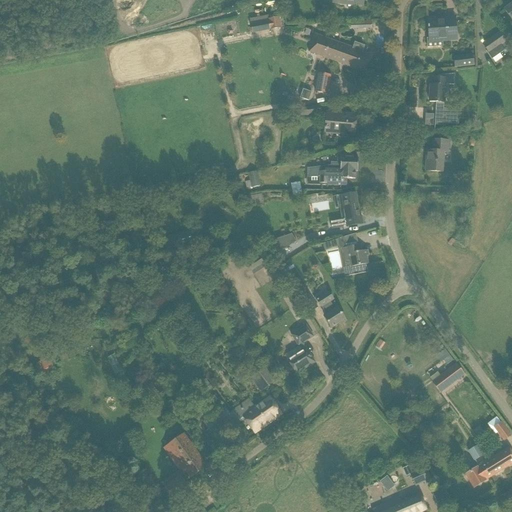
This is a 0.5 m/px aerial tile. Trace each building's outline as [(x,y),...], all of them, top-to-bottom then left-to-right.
[(427,19),(429,39),(427,39),(428,47),(443,46),(442,38),(457,36),(455,16),(427,19)] [(280,28),(278,17),(268,19),(269,22),(251,26),(252,32),(270,29),(270,30),(280,28)] [(352,49),(353,48),(343,45),(314,33),(308,52),(364,72),(370,55),(352,49)] [(490,60),(504,51),(500,45),(505,42),(499,34),(482,44),(486,50),(485,51),(490,60)] [(453,57),(454,68),(473,66),(472,55),(453,57)] [(316,86),(328,88),(330,75),(323,74),(322,80),(317,79),(316,86)] [(434,78),(433,85),(430,85),(429,102),(444,103),(445,95),(448,95),(448,86),(445,86),(445,84),(453,84),(454,74),(438,76),(438,78),(434,78)] [(302,89),(299,98),(308,101),(311,92),(302,89)] [(304,107),(304,116),(320,114),(319,106),(304,107)] [(325,132),(344,134),(354,135),(356,115),(326,113),(325,132)] [(425,171),(435,172),(442,172),(443,153),(448,153),(448,141),(432,140),(432,151),(428,151),(428,160),(426,160),(425,171)] [(310,168),(310,177),(320,177),(320,184),(327,184),(327,185),(340,186),(340,178),(348,178),(355,178),(355,171),(356,171),(355,171),(355,167),(357,167),(357,168),(358,158),(357,158),(357,156),(349,155),(346,158),(340,157),(340,163),(331,163),(330,166),(310,168)] [(248,187),(259,187),(259,175),(248,174),(248,187)] [(341,217),(330,219),(331,227),(343,225),(343,224),(346,224),(346,225),(363,222),(361,214),(359,215),(358,210),(359,210),(357,200),(356,191),(352,192),(341,194),(344,212),(341,213),(341,217)] [(166,239),(169,249),(173,247),(174,249),(193,242),(190,231),(166,239)] [(291,234),(283,237),(289,246),(296,242),(291,234)] [(343,245),(341,238),(322,244),(323,248),(335,245),(336,247),(343,245)] [(358,245),(342,248),(345,262),(349,261),(352,275),(354,274),(354,275),(357,274),(367,272),(365,265),(368,264),(366,257),(368,256),(367,250),(359,252),(358,245)] [(247,263),(251,270),(264,263),(260,255),(247,263)] [(306,292),(300,295),(310,312),(318,308),(307,291),(306,292)] [(316,300),(321,307),(324,305),(329,313),(324,317),(331,328),(344,320),(337,308),(335,310),(330,302),(333,300),(329,292),(316,300)] [(291,301),(296,310),(302,307),(296,297),(291,301)] [(301,351),(298,353),(299,354),(288,361),(287,359),(278,365),(285,375),(293,369),(295,373),(306,366),(307,368),(315,363),(305,348),(303,344),(313,337),(306,325),(291,335),(301,351)] [(229,355),(233,362),(251,351),(246,344),(234,352),(229,355)] [(37,365),(42,374),(50,369),(52,368),(47,359),(37,365)] [(432,383),(439,392),(464,374),(456,365),(432,383)] [(251,379),(260,392),(272,383),(263,370),(251,379)] [(159,381),(154,384),(160,393),(165,390),(159,381)] [(208,430),(206,431),(213,440),(244,418),(254,432),(280,414),(274,406),(269,399),(255,409),(250,402),(247,405),(245,403),(230,414),(208,430)] [(494,427),(504,441),(510,436),(500,422),(494,427)] [(405,436),(410,442),(424,430),(419,424),(405,436)] [(183,433),(163,448),(179,471),(176,473),(179,478),(165,488),(166,490),(172,498),(188,487),(184,482),(207,466),(201,458),(183,433)] [(470,471),(465,475),(473,488),(486,481),(485,480),(511,463),(511,453),(508,448),(494,457),(493,455),(486,460),(477,445),(469,451),(477,465),(469,470),(470,471)] [(415,463),(402,469),(406,477),(410,475),(415,486),(430,479),(425,467),(418,470),(415,463)] [(143,485),(157,496),(162,489),(153,483),(155,479),(151,476),(143,485)] [(380,482),(387,492),(394,486),(387,476),(380,482)] [(420,511),(427,510),(423,500),(420,494),(396,504),(394,500),(383,505),(372,510),(372,511),(420,511)]
